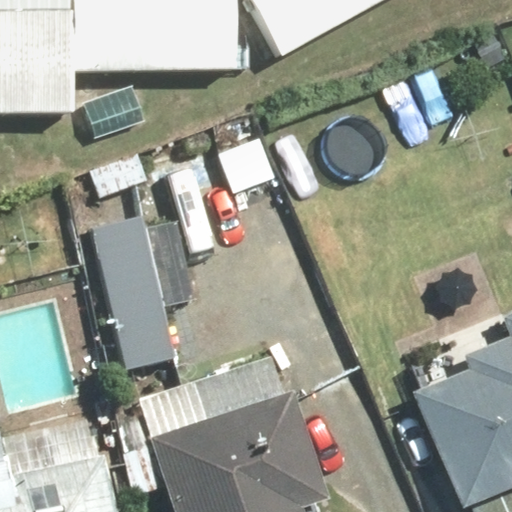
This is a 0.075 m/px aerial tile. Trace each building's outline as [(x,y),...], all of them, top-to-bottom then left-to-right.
[(0,0),(0,123),(92,123),(92,77),(206,77),(205,0),(0,0)] [(426,0),(251,0),(289,72),(426,0)] [(505,339),(461,356),(458,349),(407,369),(416,390),(406,394),(452,511),(462,511),(467,510),(467,511),(511,511),(511,316),(498,322),(505,339)] [(329,511),(283,353),(138,396),(171,511),(329,511)] [(0,511),(115,511),(95,426),(1,448),(0,442),(0,511)]
